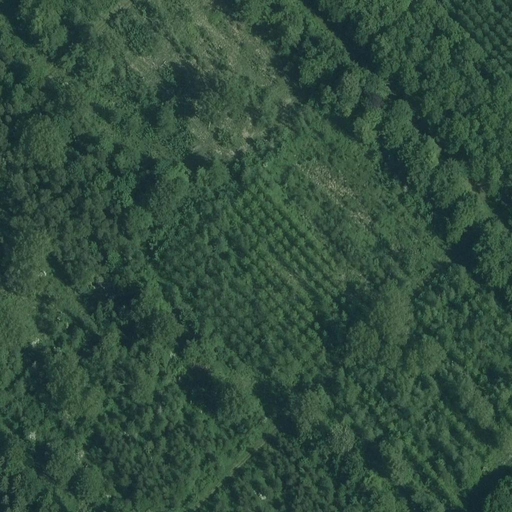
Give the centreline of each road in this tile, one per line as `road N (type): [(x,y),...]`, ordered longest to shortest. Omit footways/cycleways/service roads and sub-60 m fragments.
road 1 (track): [(511,197),(188,511)]
road 2 (track): [(511,227),(302,0)]
